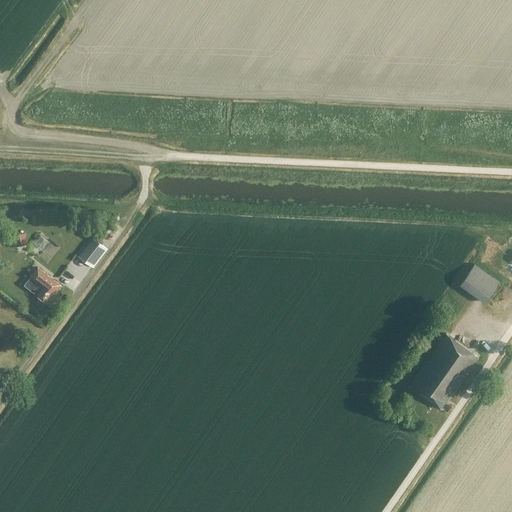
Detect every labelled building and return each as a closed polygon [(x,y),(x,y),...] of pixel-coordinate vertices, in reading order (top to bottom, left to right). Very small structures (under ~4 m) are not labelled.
[(24,234),(15,235),(17,247),(26,245),(24,234)] [(40,235),(37,245),(45,247),(47,238),(40,235)] [(96,239),(81,258),(91,265),(105,246),(96,239)] [(499,281),(474,263),(459,284),(484,302),(499,281)] [(37,267),(29,277),(39,285),(34,292),(46,302),(53,292),(55,293),(61,285),(37,267)] [(410,387),(441,408),(478,356),(447,334),(410,387)]
